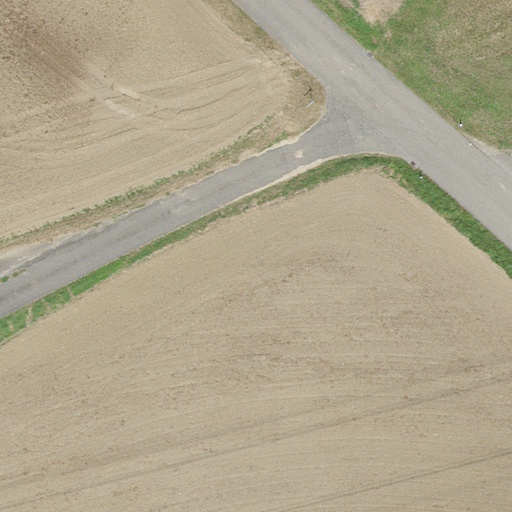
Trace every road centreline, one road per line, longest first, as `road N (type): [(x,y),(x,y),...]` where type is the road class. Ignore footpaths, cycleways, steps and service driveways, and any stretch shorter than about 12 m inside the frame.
road 1 (unclassified): [(0,292),(86,246),(395,116)]
road 2 (tertiary): [(271,0),(395,116)]
road 3 (tertiary): [(395,116),(511,216)]
